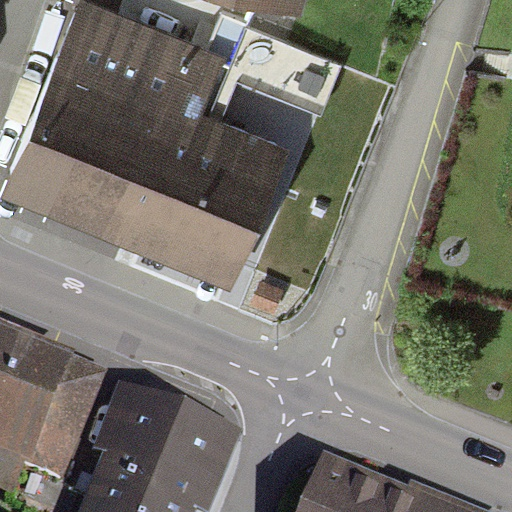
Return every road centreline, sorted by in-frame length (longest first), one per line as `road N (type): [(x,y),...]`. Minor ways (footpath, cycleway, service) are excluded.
road 1 (residential): [(298,393),(380,222),(462,0)]
road 2 (unclassified): [(0,269),(298,393)]
road 3 (unclassified): [(298,393),(511,479)]
road 4 (residential): [(249,511),(298,393)]
